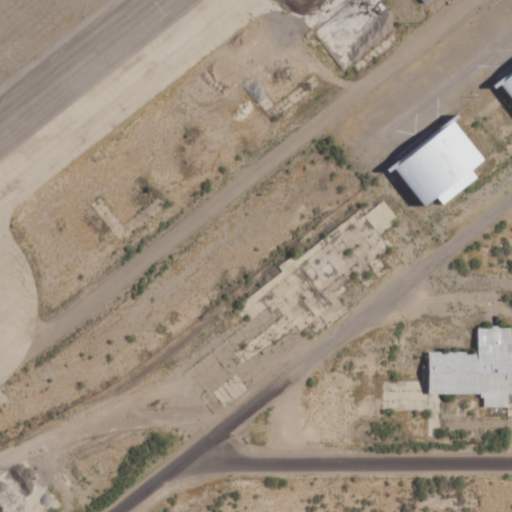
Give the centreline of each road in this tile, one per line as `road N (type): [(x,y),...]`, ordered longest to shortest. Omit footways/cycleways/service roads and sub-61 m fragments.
road 1 (residential): [(511,194),(127,511)]
road 2 (residential): [(511,465),(188,466)]
